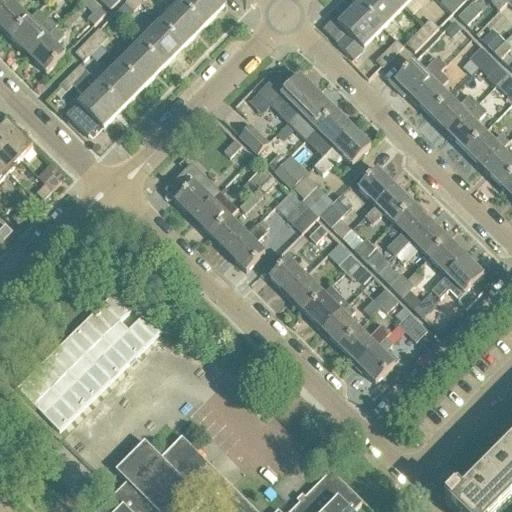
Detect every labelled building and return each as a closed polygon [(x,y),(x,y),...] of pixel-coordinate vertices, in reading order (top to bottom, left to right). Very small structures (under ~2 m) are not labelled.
[(0,0),(0,19),(12,8),(19,0),(0,0)] [(95,0),(101,6),(110,15),(122,4),(118,0),(95,0)] [(134,0),(133,1),(142,9),(151,0),(134,0)] [(186,0),(180,7),(206,33),(227,13),(218,3),(220,0),(186,0)] [(390,0),(367,0),(359,9),(385,35),(405,15),(390,0)] [(390,0),(405,15),(419,0),(390,0)] [(501,17),(508,9),(511,5),(511,0),(500,0),(492,9),(501,17)] [(142,9),(133,1),(125,9),(134,17),(142,9)] [(88,24),(95,31),(106,19),(88,2),(82,8),(93,19),(88,24)] [(180,7),(160,28),(186,54),(206,33),(180,7)] [(0,19),(0,32),(11,44),(30,25),(12,8),(0,19)] [(474,8),(459,23),(468,32),(483,17),(474,8)] [(385,35),(359,9),(338,30),(347,39),(337,49),(354,66),(385,35)] [(29,61),(47,42),(58,31),(50,23),(39,34),(30,25),(11,44),(29,61)] [(430,26),(423,33),(431,42),(439,34),(430,26)] [(443,38),(450,45),(461,34),(455,27),(443,38)] [(160,28),(139,48),(166,74),(186,54),(160,28)] [(431,42),(423,33),(407,50),(415,58),(431,42)] [(99,35),(92,43),(100,51),(108,43),(99,35)] [(488,52),(495,58),(506,47),(500,40),(488,52)] [(47,42),(29,61),(47,79),(65,60),(47,42)] [(100,51),(92,43),(76,59),(84,67),(100,51)] [(397,46),(387,57),(393,63),(403,53),(397,46)] [(511,52),(506,47),(495,58),(501,65),(511,53),(511,52)] [(139,48),(119,68),(145,95),(166,74),(139,48)] [(471,81),(479,74),(490,62),(481,54),(463,73),(471,81)] [(393,63),(387,57),(377,67),(383,74),(393,63)] [(490,62),(479,74),(488,82),(499,71),(490,62)] [(407,99),(413,105),(441,78),(446,72),(438,63),(424,78),(414,68),(403,79),(400,75),(389,87),(404,102),(407,99)] [(119,68),(99,89),(125,115),(145,95),(119,68)] [(81,71),(71,81),(77,87),(87,77),(81,71)] [(280,120),(289,129),(318,100),(301,82),(300,81),(292,89),(280,78),(259,99),(272,112),(273,111),(281,119),(280,120)] [(413,105),(431,122),(450,103),(441,94),(449,86),(441,78),(413,105)] [(497,92),(511,106),(511,83),(508,80),(497,92)] [(77,87),(71,81),(60,91),(67,98),(77,87)] [(125,115),(99,89),(67,121),(84,138),(95,127),(104,136),(125,115)] [(335,117),(318,100),(289,129),(306,146),(335,117)] [(431,122),(449,140),(478,110),(470,101),(459,112),(450,103),(431,122)] [(449,140),(466,157),(485,138),(476,130),(487,118),(478,110),(449,140)] [(353,135),(335,117),(306,146),(324,163),(353,135)] [(8,128),(0,135),(0,145),(21,166),(34,153),(8,128)] [(240,142),(258,160),(269,149),(251,131),(240,142)] [(287,131),(277,140),(283,146),(293,137),(287,131)] [(353,135),(324,163),(315,172),(324,181),(343,162),(353,171),(371,152),(353,135)] [(484,175),(502,156),(510,149),(501,140),(494,148),(485,138),(466,157),(484,175)] [(0,145),(0,169),(9,179),(21,166),(0,145)] [(224,158),(231,164),(242,153),(235,147),(224,158)] [(484,175),(501,192),(511,181),(511,165),(502,156),(484,175)] [(269,171),(275,177),(287,166),(280,160),(269,171)] [(287,166),(275,177),(292,194),(308,178),(291,162),(287,166)] [(0,169),(0,187),(9,179),(0,169)] [(253,187),(260,193),(271,182),(265,175),(253,187)] [(359,194),(377,212),(395,193),(377,175),(359,194)] [(54,181),(45,190),(53,197),(61,189),(54,181)] [(511,181),(501,192),(511,202),(511,181)] [(271,182),(260,193),(266,200),(278,188),(271,182)] [(175,207),(193,225),(212,206),(194,188),(175,207)] [(53,197),(45,190),(37,199),(44,206),(53,197)] [(305,205),(302,208),(318,224),(334,209),(317,192),(305,204),(305,205)] [(384,220),(394,230),(416,208),(404,196),(401,199),(395,193),(377,212),(366,223),(373,231),(384,220)] [(240,214),(246,219),(265,201),(259,195),(240,214)] [(211,242),(230,224),(238,216),(220,198),(212,206),(193,225),(211,242)] [(30,206),(21,215),(28,222),(37,213),(30,206)] [(318,224),(302,208),(299,211),(298,211),(286,223),(303,240),(318,224)] [(396,263),(412,247),(430,228),(424,222),(427,219),(416,208),(394,230),(403,238),(387,255),(396,263)] [(28,222),(21,215),(12,224),(20,231),(28,222)] [(326,227),(332,234),(343,222),(337,216),(326,227)] [(211,242),(229,260),(247,241),(230,224),(211,242)] [(412,247),(429,265),(448,246),(430,228),(412,247)] [(6,230),(0,236),(0,242),(4,246),(13,237),(6,230)] [(247,241),(229,260),(247,278),(265,259),(256,250),(267,239),(258,230),(247,241)] [(310,243),(316,250),(328,238),(321,232),(310,243)] [(355,256),(361,263),(372,251),(366,245),(355,256)] [(429,265),(447,282),(466,263),(448,246),(429,265)] [(372,251),(361,263),(368,269),(379,258),(372,251)] [(339,272),(346,278),(357,267),(350,261),(339,272)] [(466,263),(447,282),(432,297),(440,305),(449,296),(459,306),(476,289),(484,281),(466,263)] [(270,284),(288,302),(306,283),(288,265),(270,284)] [(357,267),(346,278),(352,285),(363,273),(357,267)] [(390,291),(396,298),(408,286),(401,280),(390,291)] [(288,302),(305,319),(324,300),(306,283),(288,302)] [(408,286),(396,298),(403,304),(414,293),(408,286)] [(468,314),(484,297),(476,289),(459,306),(468,314)] [(120,294),(17,394),(60,437),(88,410),(128,370),(137,361),(162,337),(145,320),(128,337),(119,327),(136,311),(120,294)] [(374,307),(381,313),(392,302),(386,296),(374,307)] [(333,309),(324,300),(305,319),(323,337),(342,318),(349,311),(340,302),(333,309)] [(392,302),(381,313),(387,320),(398,308),(392,302)] [(359,335),(349,325),(356,318),(356,317),(349,311),(342,318),(323,337),(340,354),(359,335)] [(399,331),(416,349),(428,337),(410,320),(399,331)] [(340,354),(358,372),(386,344),(387,344),(391,339),(382,330),(368,344),(359,335),(340,354)] [(386,344),(358,372),(376,389),(399,366),(388,356),(393,351),(387,344),(386,344)] [(359,511),(363,508),(332,476),(296,511),(252,511),(182,442),(161,463),(145,447),(116,477),(136,497),(121,511),(359,511)] [(445,507),(449,511),(505,511),(511,505),(511,449),(463,499),(458,494),(445,507)]
